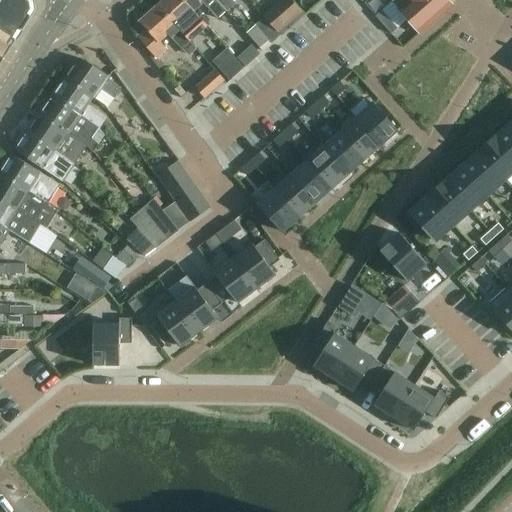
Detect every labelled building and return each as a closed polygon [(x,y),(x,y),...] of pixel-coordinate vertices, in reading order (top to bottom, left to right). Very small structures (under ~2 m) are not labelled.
[(0,31),(15,40),(34,10),(33,11),(32,3),(30,0),(1,0),(0,2),(0,31)] [(183,0),(163,0),(157,6),(189,42),(207,26),(194,12),(183,0)] [(215,0),(183,0),(194,12),(203,4),(206,7),(209,10),(217,19),(226,12),(215,0)] [(215,0),(226,12),(234,4),(230,0),(215,0)] [(277,0),(261,15),(277,33),(301,12),(290,0),(277,0)] [(389,0),(399,10),(410,0),(389,0)] [(445,0),(410,0),(399,10),(419,33),(450,6),(445,0)] [(190,44),(190,43),(157,6),(139,22),(146,30),(137,38),(155,59),(166,50),(159,43),(168,35),(182,51),(183,50),(188,55),(195,49),(190,44)] [(383,26),(389,20),(381,11),(375,17),(383,26)] [(389,20),(383,26),(391,35),(397,30),(389,20)] [(255,26),(245,34),(258,50),(268,41),(255,26)] [(0,64),(15,40),(0,31),(0,64)] [(236,59),(245,68),(260,55),(251,45),(236,59)] [(230,81),(245,68),(236,59),(221,72),(230,81)] [(75,64),(65,79),(92,97),(91,98),(93,99),(93,98),(107,79),(108,77),(84,61),(80,67),(75,64)] [(215,71),(195,89),(204,99),(224,81),(215,71)] [(92,97),(65,79),(52,97),(98,128),(105,119),(86,105),(91,98),(92,97)] [(331,90),(336,97),(345,88),(340,82),(331,90)] [(52,97),(40,114),(87,147),(86,147),(92,153),(104,136),(98,129),(98,128),(52,97)] [(329,103),(324,97),(314,105),(320,111),(329,103)] [(356,119),(380,146),(397,131),(373,104),(356,119)] [(311,119),(320,111),(314,105),(305,113),(311,119)] [(27,132),(74,165),(86,147),(87,147),(40,114),(27,132)] [(340,133),(363,160),(380,146),(356,119),(340,133)] [(511,122),(496,137),(511,154),(511,122)] [(282,133),(287,139),(297,131),(291,125),(282,133)] [(62,182),(74,165),(27,132),(14,150),(41,169),(41,168),(62,182)] [(278,147),(287,139),(282,133),(273,141),(278,147)] [(324,147),(348,174),(363,160),(340,133),(324,147)] [(511,173),(511,154),(496,137),(479,152),(504,181),(511,173)] [(303,159),(307,163),(330,190),(348,174),(324,147),(321,143),(303,159)] [(479,152),(462,167),(487,196),(504,181),(479,152)] [(259,154),(250,162),(255,168),(264,160),(259,154)] [(11,155),(0,173),(0,174),(47,204),(53,193),(54,194),(59,185),(39,172),(11,155)] [(157,176),(169,193),(189,180),(177,162),(157,176)] [(250,162),(241,170),(246,176),(255,168),(250,162)] [(330,190),(307,163),(291,176),(315,203),(330,190)] [(470,211),(487,196),(462,167),(445,182),(470,211)] [(0,174),(0,200),(15,210),(16,210),(36,222),(40,225),(46,229),(57,211),(47,204),(0,174)] [(299,217),(315,203),(291,176),(275,190),(299,217)] [(169,193),(176,203),(195,189),(189,180),(169,193)] [(453,226),(470,211),(445,182),(428,197),(453,226)] [(190,222),(182,212),(202,199),(195,189),(176,203),(163,212),(178,231),(190,222)] [(282,232),(299,217),(275,190),(258,205),(282,232)] [(410,213),(435,241),(453,226),(428,197),(410,213)] [(178,232),(178,231),(163,212),(153,199),(141,210),(167,240),(178,232)] [(190,222),(209,209),(202,199),(182,212),(190,222)] [(0,200),(0,226),(4,229),(10,232),(29,244),(47,255),(58,238),(46,229),(36,222),(16,210),(15,210),(0,200)] [(155,249),(167,240),(141,210),(129,220),(155,249)] [(503,230),(498,224),(489,232),(494,238),(503,230)] [(10,232),(4,229),(0,226),(0,244),(1,245),(10,232)] [(126,240),(144,257),(155,249),(137,229),(126,240)] [(494,238),(489,232),(480,240),(485,246),(494,238)] [(427,265),(399,234),(380,251),(407,282),(427,265)] [(511,242),(506,236),(497,244),(502,250),(511,242)] [(252,244),(233,259),(256,290),(275,275),(270,268),(279,261),(264,240),(255,247),(252,244)] [(502,250),(497,244),(488,252),(493,258),(502,250)] [(116,257),(128,269),(139,259),(126,247),(116,257)] [(462,255),(468,261),(477,253),(472,247),(462,255)] [(83,259),(74,271),(81,276),(97,286),(103,289),(110,279),(83,259)] [(207,283),(222,304),(232,297),(237,304),(256,290),(233,259),(214,273),(216,276),(207,283)] [(476,273),(485,265),(480,259),(471,267),(476,273)] [(115,279),(121,270),(110,262),(104,271),(115,279)] [(0,274),(6,275),(25,275),(25,266),(7,265),(0,264),(0,274)] [(97,286),(81,276),(74,288),(90,298),(97,286)] [(195,288),(176,302),(199,333),(218,318),(212,311),(222,304),(207,283),(197,291),(195,288)] [(352,287),(339,307),(353,316),(357,309),(358,309),(355,307),(363,294),(352,287)] [(511,330),(511,294),(506,288),(488,304),(511,330)] [(400,320),(419,303),(411,294),(392,310),(400,320)] [(180,347),(199,333),(176,302),(157,316),(159,319),(149,327),(165,347),(174,340),(180,347)] [(0,315),(10,315),(10,306),(0,305),(0,315)] [(21,315),(10,315),(0,315),(0,324),(21,325),(21,315)] [(119,344),(131,344),(131,319),(119,319),(119,325),(93,325),(93,366),(119,366),(119,344)] [(333,379),(354,347),(335,335),(338,330),(327,322),(308,352),(318,359),(313,366),(333,379)] [(0,349),(19,350),(31,341),(0,340),(0,349)] [(360,381),(370,388),(384,366),(354,347),(333,379),(353,392),(360,381)] [(414,386),(384,366),(370,388),(381,394),(374,405),(394,418),(414,386)] [(414,386),(394,418),(414,431),(426,413),(436,419),(449,398),(439,391),(434,399),(414,386)]
